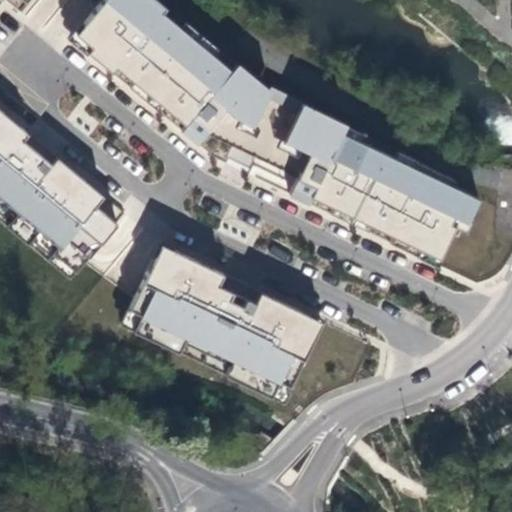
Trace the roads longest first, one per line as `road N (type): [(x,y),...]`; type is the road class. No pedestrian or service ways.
road 1 (tertiary): [(213,499),(167,461),(115,439),(0,409)]
road 2 (residential): [(511,309),(438,376),(336,421)]
